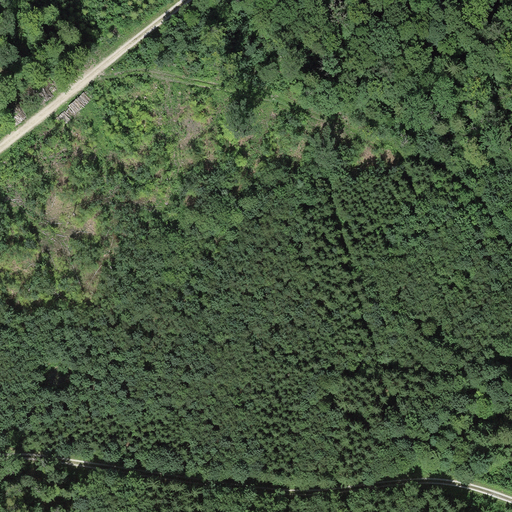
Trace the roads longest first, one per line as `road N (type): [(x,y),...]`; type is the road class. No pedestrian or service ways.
road 1 (track): [(511,500),(442,480),(307,493),(63,461),(0,462)]
road 2 (track): [(0,146),(188,0)]
